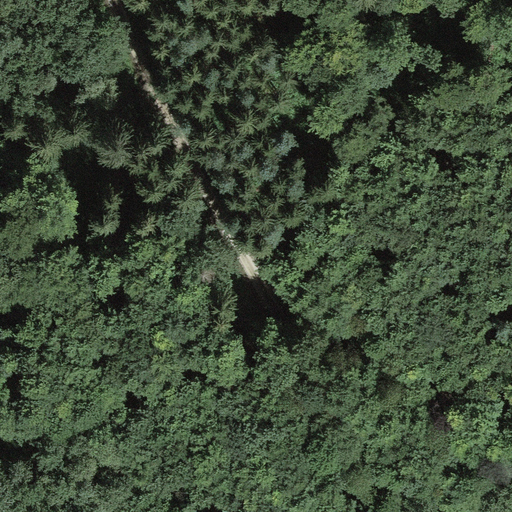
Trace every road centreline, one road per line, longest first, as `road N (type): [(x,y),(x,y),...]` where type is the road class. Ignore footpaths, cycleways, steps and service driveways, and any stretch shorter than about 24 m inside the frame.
road 1 (track): [(113,0),(234,231),(422,511)]
road 2 (track): [(511,391),(367,319),(234,231)]
